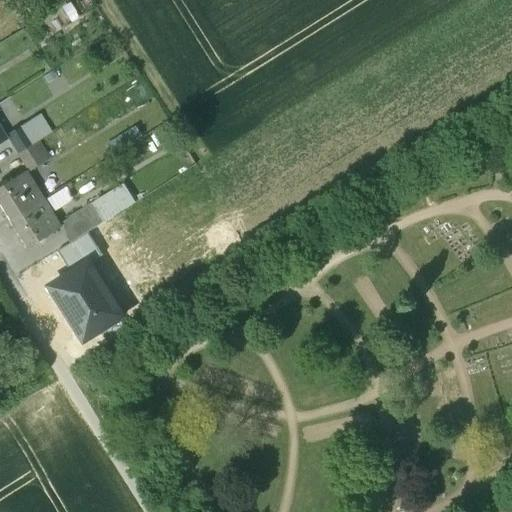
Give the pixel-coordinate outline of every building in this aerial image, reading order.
[(25,125),(7,137),(18,154),(36,143),(25,125)] [(36,143),(18,154),(29,172),(47,160),(36,143)] [(28,192),(19,177),(0,189),(0,207),(8,221),(40,201),(32,189),(28,192)] [(115,216),(103,197),(92,203),(104,222),(115,216)] [(40,201),(8,221),(26,248),(57,228),(40,201)] [(92,203),(60,223),(72,243),(88,233),(104,222),(92,203)] [(102,256),(88,233),(72,243),(58,251),(71,274),(89,263),(89,264),(102,256)] [(50,288),(84,342),(100,332),(120,319),(123,317),(89,264),(89,263),(71,274),(50,288)] [(128,331),(120,319),(100,332),(108,344),(128,331)]
